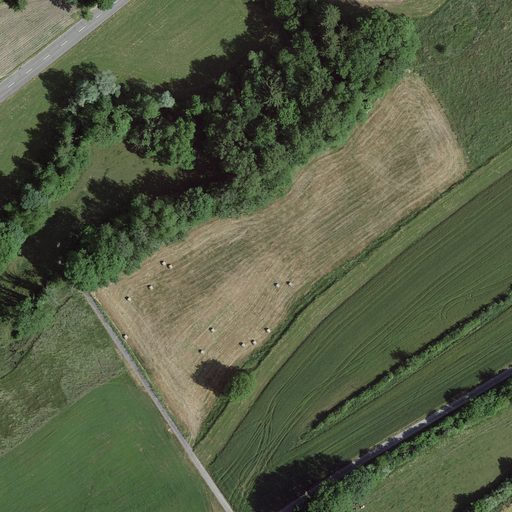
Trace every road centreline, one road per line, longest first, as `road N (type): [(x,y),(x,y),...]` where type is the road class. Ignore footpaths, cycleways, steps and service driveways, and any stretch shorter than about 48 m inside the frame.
road 1 (track): [(77,281),(230,511)]
road 2 (track): [(282,511),(511,369)]
road 3 (tertiary): [(0,94),(119,0)]
